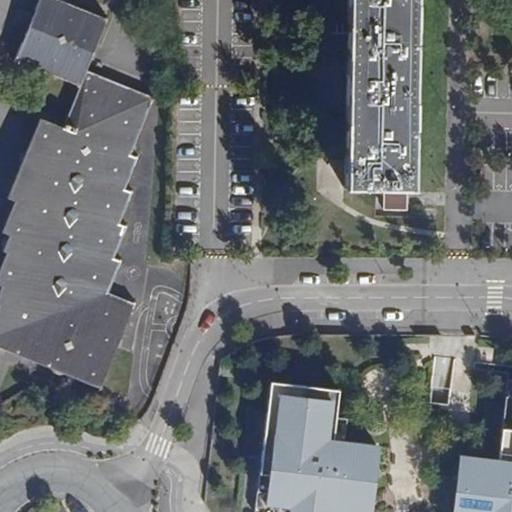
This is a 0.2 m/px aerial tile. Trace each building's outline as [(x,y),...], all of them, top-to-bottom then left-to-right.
[(107,19),(59,0),(38,0),(14,59),(79,85),(62,126),(39,117),(7,197),(13,199),(1,231),(8,234),(2,250),(5,252),(0,265),(0,284),(0,285),(0,347),(100,387),(134,303),(107,292),(120,261),(112,258),(125,226),(118,223),(131,192),(124,189),(137,158),(129,154),(152,97),(86,70),(107,19)] [(347,0),(344,187),(382,188),(383,209),(406,209),(406,189),(412,189),(415,0),(347,0)] [(511,511),(511,382),(501,381),(491,462),(473,460),(472,471),(454,469),(448,511),(511,511)] [(268,383),(253,511),(302,511),(303,511),(309,511),(326,511),(327,511),(364,511),(372,448),(340,444),(329,442),(331,418),(335,391),(268,383)] [(329,442),(340,444),(342,419),(331,418),(329,442)] [(456,458),(454,469),(472,471),(473,460),(456,458)]
